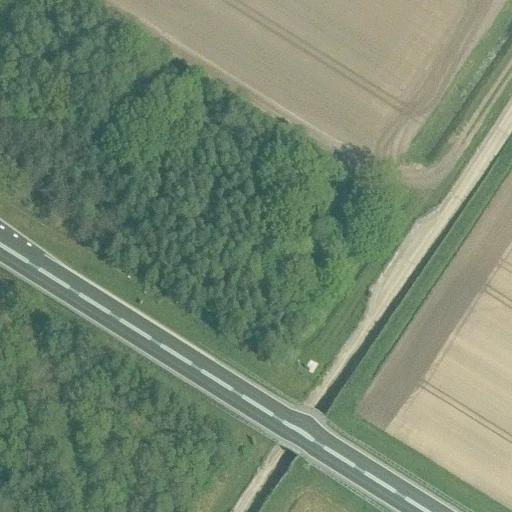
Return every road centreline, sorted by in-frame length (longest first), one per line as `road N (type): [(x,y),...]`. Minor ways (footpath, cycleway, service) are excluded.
road 1 (trunk): [(422,511),(0,245)]
road 2 (unclassified): [(247,511),(511,116)]
